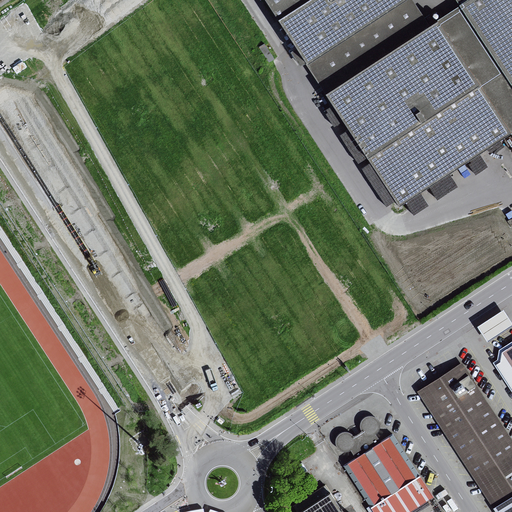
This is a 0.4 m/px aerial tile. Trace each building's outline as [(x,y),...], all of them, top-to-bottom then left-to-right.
[(511,0),(253,0),(393,212),(509,136),(511,141),(511,0)] [(479,325),(489,340),(511,324),(511,319),(505,308),(479,325)] [(511,343),(503,350),(502,359),(497,362),(511,384),(511,343)] [(511,490),(511,444),(461,365),(418,393),(491,504),(511,490)] [(356,459),(345,466),(374,511),(410,511),(434,497),(393,434),(381,442),(376,434),(378,432),(380,429),(380,427),(380,425),(380,422),(378,420),(376,418),(373,417),(370,416),(367,417),(364,418),(362,421),(361,424),(361,427),(361,429),(362,432),(354,437),(352,435),(350,433),(347,432),(343,433),(341,433),(339,435),(337,438),(336,441),(336,444),(338,447),(340,449),(343,451),(346,452),(349,452),(351,450),(356,459)] [(20,474),(0,486),(0,511),(66,511),(66,510),(50,505),(49,495),(46,502),(39,506),(32,494),(34,489),(28,488),(20,474)] [(338,511),(323,487),(292,507),(294,511),(338,511)] [(511,511),(511,496),(492,508),(494,511),(511,511)]
